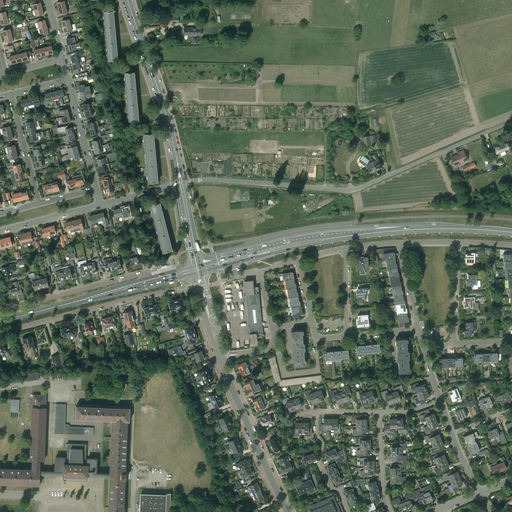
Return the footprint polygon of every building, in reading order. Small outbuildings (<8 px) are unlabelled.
[(105,28),(114,27),(113,11),(104,12),(105,28)] [(116,43),(114,27),(105,28),(107,44),(116,43)] [(72,37),(66,39),(67,45),(73,44),(78,43),(76,36),(78,35),(77,33),(72,34),(73,37),(72,37)] [(73,44),(67,45),(69,52),(75,50),(74,47),(79,46),(78,43),(73,44)] [(116,43),(107,44),(108,60),(117,60),(116,43)] [(79,65),(82,65),(81,61),(78,62),(72,64),(75,73),(81,72),(79,65)] [(126,89),(135,89),(134,72),(125,73),(126,89)] [(135,89),(126,89),(128,105),(137,105),(135,89)] [(85,91),(79,92),(81,99),(91,96),(90,90),(88,90),(85,91)] [(46,101),(43,102),(44,106),(45,108),(48,107),(47,104),(53,102),(52,100),(50,93),(44,94),(46,101)] [(94,102),(90,103),(83,105),(84,111),(91,109),(94,108),(93,105),(95,105),(94,102)] [(137,105),(128,105),(129,122),(138,121),(137,105)] [(62,117),(69,115),(67,109),(60,111),(62,117)] [(93,115),(91,109),(84,111),(86,117),(93,115)] [(69,115),(62,117),(57,118),(58,121),(60,121),(61,124),(70,122),(69,115)] [(29,122),(26,123),(27,129),(37,127),(36,121),(38,121),(37,119),(38,119),(38,117),(32,118),(32,120),(33,122),(32,122),(32,121),(30,122),(29,122)] [(96,121),(94,121),(87,123),(89,129),(99,127),(97,121),(96,121)] [(3,135),(11,133),(9,126),(2,128),(3,135)] [(37,127),(27,129),(29,135),(35,134),(34,131),(37,130),(36,129),(42,128),(42,126),(37,127)] [(67,126),(57,128),(58,132),(64,131),(65,132),(66,136),(73,134),(72,127),(68,129),(67,126)] [(99,127),(89,129),(90,136),(100,133),(99,130),(103,129),(102,126),(99,127)] [(42,132),(35,134),(29,135),(30,142),(34,141),(34,142),(39,141),(37,137),(40,136),(39,135),(42,134),(42,132)] [(11,133),(3,135),(5,141),(12,139),(11,133)] [(73,134),(66,136),(64,136),(65,143),(75,140),(73,134)] [(145,151),(154,150),(153,134),(144,135),(145,151)] [(362,146),(371,145),(370,136),(361,137),(362,146)] [(101,146),(99,142),(101,141),(100,139),(98,139),(99,140),(92,141),(94,148),(101,146)] [(510,148),(508,142),(500,145),(499,145),(494,147),(496,154),(510,148)] [(14,145),(12,146),(11,144),(4,146),(4,148),(7,147),(8,153),(8,154),(16,152),(14,145)] [(76,146),(73,147),(72,144),(66,146),(68,155),(78,152),(76,146)] [(101,146),(94,148),(95,154),(102,152),(103,152),(102,148),(104,148),(109,147),(108,144),(101,146)] [(32,150),(34,156),(41,154),(39,148),(39,146),(32,147),(33,150),(32,150)] [(156,166),(154,150),(145,151),(147,167),(156,166)] [(464,150),(457,153),(457,155),(451,158),(455,168),(459,166),(458,164),(468,160),(464,150)] [(8,153),(6,154),(6,157),(9,156),(10,160),(13,159),(14,159),(17,158),(16,152),(8,154),(8,153)] [(78,152),(68,155),(64,156),(65,158),(69,157),(69,158),(72,158),(73,160),(80,159),(78,152)] [(357,161),(364,166),(369,160),(362,154),(357,161)] [(375,161),(372,162),(376,170),(381,168),(378,160),(375,155),(373,156),(375,161)] [(42,160),(35,162),(37,168),(44,166),(43,163),(47,162),(47,161),(49,160),(49,158),(42,160)] [(98,166),(108,164),(107,159),(105,158),(97,160),(98,166)] [(376,170),(372,162),(366,165),(370,173),(376,170)] [(12,166),(13,169),(11,169),(10,170),(11,174),(21,171),(20,164),(13,166),(12,166)] [(108,164),(98,166),(100,172),(110,170),(108,164)] [(156,166),(147,167),(148,183),(157,182),(156,166)] [(21,171),(11,174),(10,175),(11,179),(12,179),(13,181),(12,181),(13,184),(19,182),(18,180),(23,178),(21,171)] [(83,184),(82,181),(84,181),(82,174),(74,176),(74,177),(74,179),(76,186),(83,184)] [(104,177),(105,179),(102,180),(104,187),(110,185),(113,184),(112,182),(113,182),(112,179),(109,179),(109,178),(108,178),(108,176),(104,177)] [(67,181),(66,182),(67,185),(68,185),(69,188),(76,186),(74,179),(74,177),(72,178),(73,180),(67,181)] [(56,182),(50,184),(53,192),(59,190),(58,186),(60,185),(59,181),(56,181),(56,182)] [(44,185),(44,186),(42,186),(43,190),(45,189),(46,194),(53,192),(50,184),(44,185)] [(110,185),(104,187),(105,194),(108,193),(109,195),(112,194),(112,192),(110,185)] [(19,193),(21,200),(28,198),(26,191),(19,193)] [(14,194),(12,195),(14,202),(21,200),(19,193),(14,194)] [(154,221),(163,219),(159,203),(150,205),(154,221)] [(127,206),(120,208),(122,214),(124,214),(125,214),(127,214),(128,218),(131,217),(130,211),(128,211),(127,206)] [(113,210),(114,215),(113,215),(114,222),(118,221),(117,216),(119,216),(119,215),(122,214),(120,208),(113,210)] [(103,213),(96,215),(97,221),(98,223),(103,222),(105,226),(108,225),(106,217),(104,218),(103,213)] [(89,216),(90,221),(89,222),(90,228),(94,227),(93,223),(95,222),(95,221),(97,221),(96,215),(89,216)] [(81,218),(72,221),(75,231),(83,229),(81,218)] [(163,219),(154,221),(158,237),(167,234),(163,219)] [(65,222),(66,227),(64,228),(65,231),(67,230),(69,230),(70,233),(75,231),(72,221),(65,222)] [(54,225),(48,227),(50,235),(56,233),(58,232),(57,229),(55,230),(54,225)] [(41,229),(42,233),(40,234),(41,237),(43,236),(43,237),(50,235),(48,227),(41,229)] [(31,231),(24,233),(26,241),(27,244),(27,243),(33,241),(33,239),(35,238),(34,235),(32,236),(31,231)] [(24,233),(18,235),(20,243),(21,246),(27,244),(26,241),(24,233)] [(171,250),(167,234),(158,237),(163,252),(171,250)] [(10,237),(3,238),(5,247),(12,245),(14,244),(13,241),(11,242),(10,237)] [(135,253),(128,255),(129,257),(131,265),(139,263),(138,258),(137,255),(138,255),(138,253),(141,253),(140,247),(136,248),(136,247),(136,246),(133,247),(135,253)] [(383,256),(381,260),(384,260),(386,260),(394,259),(395,259),(394,252),(383,253),(383,256)] [(471,253),(471,254),(465,254),(465,263),(471,263),(474,263),(475,253),(471,253)] [(505,261),(511,260),(511,253),(503,254),(503,261),(505,261)] [(112,261),(114,270),(121,268),(119,259),(120,259),(119,256),(117,256),(117,259),(112,261)] [(363,257),(363,258),(355,258),(356,270),(360,270),(360,274),(365,274),(363,268),(368,267),(367,257),(363,257)] [(105,259),(103,260),(104,263),(105,263),(107,271),(114,270),(112,261),(111,258),(105,259)] [(92,260),(92,263),(87,264),(89,273),(96,271),(94,262),(95,262),(94,259),(92,260)] [(394,264),(394,259),(386,260),(387,269),(388,269),(396,268),(397,268),(396,263),(394,264)] [(86,260),(77,262),(79,266),(80,266),(82,275),(89,273),(87,264),(86,260)] [(9,265),(9,266),(2,268),(3,273),(4,272),(5,276),(11,275),(11,272),(15,271),(14,267),(15,267),(14,264),(9,265)] [(72,277),(70,268),(71,268),(70,265),(68,266),(62,267),(65,279),(72,277)] [(62,266),(53,269),(54,273),(55,273),(58,281),(65,279),(62,267),(62,266)] [(396,268),(388,269),(389,278),(390,278),(398,277),(399,277),(398,273),(396,273),(396,268)] [(285,280),(294,279),(294,276),(293,276),(293,272),(278,274),(278,277),(282,277),(283,280),(285,280)] [(40,276),(38,276),(39,280),(41,288),(48,286),(46,278),(47,277),(46,274),(44,275),(44,277),(43,277),(42,277),(41,276),(40,276)] [(41,288),(39,280),(38,275),(34,276),(35,277),(32,278),(32,276),(30,277),(31,280),(32,280),(34,290),(41,288)] [(476,275),(473,275),(468,275),(468,280),(466,281),(466,286),(471,285),(476,284),(477,284),(477,281),(476,281),(476,275)] [(398,277),(390,278),(391,287),(392,287),(400,286),(401,286),(400,281),(398,282),(398,277)] [(295,283),(294,279),(285,280),(286,289),(287,289),(296,287),(295,283)] [(249,327),(262,326),(258,286),(253,287),(253,280),(244,281),(249,327)] [(10,289),(8,290),(9,293),(11,292),(12,295),(17,293),(18,294),(22,293),(21,288),(23,288),(22,284),(19,285),(18,283),(19,283),(18,281),(14,282),(15,288),(10,289)] [(400,286),(392,287),(393,296),(394,296),(402,295),(403,295),(402,290),(400,291),(400,286)] [(296,287),(287,289),(288,298),(289,298),(298,296),(297,292),(296,287)] [(356,292),(357,299),(365,299),(365,295),(366,294),(366,291),(368,291),(367,287),(357,288),(358,292),(356,292)] [(402,300),(402,295),(394,296),(395,305),(396,305),(404,304),(405,304),(404,300),(402,300)] [(298,296),(289,298),(290,307),(291,307),(300,305),(299,300),(298,300),(298,296)] [(475,304),(474,297),(464,297),(464,301),(465,301),(465,304),(463,304),(464,308),(473,308),(473,310),(476,310),(476,304),(475,304)] [(183,298),(179,299),(179,298),(176,299),(178,308),(182,307),(182,310),(185,309),(185,306),(183,298)] [(172,300),(172,301),(169,302),(171,310),(172,313),(175,312),(174,309),(178,308),(176,299),(172,300)] [(160,313),(160,312),(158,304),(154,305),(150,306),(153,315),(157,314),(160,313)] [(404,304),(396,305),(397,314),(406,313),(407,313),(406,308),(404,309),(404,304)] [(301,310),(300,305),(291,307),(293,319),(299,318),(299,315),(302,314),(302,310),(301,310)] [(147,307),(143,308),(146,317),(146,316),(147,319),(150,318),(149,316),(153,315),(150,306),(147,307)] [(131,328),(127,312),(123,313),(126,323),(129,333),(124,335),(127,345),(135,343),(133,338),(132,333),(131,330),(132,329),(131,328)] [(406,318),(406,313),(397,314),(399,326),(405,326),(404,322),(409,322),(408,317),(406,318)] [(358,322),(356,322),(357,327),(368,326),(367,314),(357,315),(358,322)] [(107,318),(109,326),(113,326),(114,329),(116,329),(115,325),(113,317),(111,317),(110,317),(109,316),(108,317),(107,318)] [(103,319),(101,320),(103,328),(104,332),(105,333),(107,332),(107,331),(106,327),(109,326),(107,318),(106,318),(106,317),(104,318),(103,319)] [(85,322),(86,323),(84,323),(86,332),(90,331),(91,335),(94,334),(92,325),(92,326),(91,322),(89,322),(89,321),(85,322)] [(473,322),(466,323),(466,330),(463,331),(464,336),(472,335),(471,331),(473,330),(473,322)] [(74,326),(71,327),(71,326),(67,327),(69,335),(73,334),(74,337),(76,336),(76,334),(74,326)] [(193,327),(191,328),(190,326),(181,329),(183,333),(185,332),(187,336),(195,334),(193,327)] [(264,344),(262,326),(249,327),(251,345),(264,344)] [(64,328),(64,329),(61,330),(62,337),(63,337),(64,340),(66,339),(66,336),(69,335),(67,327),(64,328)] [(292,340),(303,339),(303,337),(302,337),(302,330),(291,331),(292,340)] [(187,336),(188,340),(185,341),(187,345),(196,342),(195,341),(197,340),(195,334),(187,336)] [(34,338),(32,339),(32,336),(23,338),(26,350),(31,349),(33,357),(37,356),(36,352),(37,352),(36,348),(35,349),(35,348),(34,344),(35,344),(34,338)] [(396,348),(407,347),(406,338),(395,339),(396,348)] [(303,339),(292,340),(293,348),(303,347),(303,340),(303,339)] [(10,350),(5,352),(3,343),(0,344),(0,354),(1,354),(2,356),(8,355),(8,357),(12,356),(10,350)] [(372,354),(371,344),(363,345),(364,354),(372,354)] [(379,344),(371,344),(372,354),(380,353),(379,344)] [(364,354),(363,345),(356,346),(357,355),(364,354)] [(172,353),(170,354),(171,356),(173,356),(173,357),(181,354),(181,355),(186,353),(185,351),(182,351),(181,347),(178,348),(171,350),(172,353)] [(304,354),(303,347),(293,348),(294,356),(304,355),(304,354)] [(408,356),(407,347),(396,348),(397,357),(408,356)] [(341,360),(340,350),(332,351),(333,361),(341,360)] [(348,350),(340,350),(341,360),(349,359),(348,350)] [(194,353),(195,354),(190,356),(192,360),(196,358),(197,361),(204,359),(201,351),(194,353)] [(333,361),(332,351),(325,352),(325,361),(333,361)] [(490,363),(489,353),(481,354),(482,363),(482,364),(490,363)] [(497,353),(489,353),(490,363),(497,363),(497,353)] [(482,363),(481,354),(473,354),(474,363),(482,363)] [(59,355),(52,357),(54,366),(61,364),(59,355)] [(304,357),(304,355),(294,356),(294,365),(305,364),(304,357)] [(275,356),(268,358),(276,387),(322,381),(322,380),(321,377),(321,375),(281,380),(275,356)] [(409,364),(408,356),(397,357),(397,365),(409,364)] [(447,368),(447,358),(439,359),(439,368),(447,368)] [(454,358),(447,358),(447,368),(455,367),(454,358)] [(462,358),(454,358),(455,367),(463,367),(462,358)] [(248,364),(247,365),(245,361),(237,364),(239,369),(239,368),(240,370),(249,366),(248,364)] [(409,364),(397,365),(398,373),(409,372),(409,364)] [(252,365),(249,366),(240,370),(241,372),(240,372),(242,376),(250,373),(249,370),(254,367),(253,365),(252,365)] [(201,378),(210,374),(207,368),(198,372),(199,375),(200,378),(201,378)] [(38,373),(26,375),(27,381),(39,379),(38,375),(38,373)] [(210,376),(210,374),(201,378),(204,384),(213,380),(211,376),(210,376)] [(248,388),(255,384),(253,378),(244,382),(246,386),(247,386),(248,388)] [(258,383),(255,384),(248,388),(248,389),(248,390),(249,394),(261,389),(258,383)] [(424,384),(419,386),(418,383),(410,386),(412,392),(416,391),(417,393),(426,390),(424,384)] [(318,391),(315,392),(318,402),(324,399),(322,395),(325,394),(322,385),(316,387),(318,391)] [(346,391),(347,394),(350,393),(347,385),(342,387),(343,392),(346,391)] [(400,401),(399,396),(402,394),(401,392),(403,391),(401,385),(393,388),(394,392),(391,393),(394,403),(400,401)] [(368,392),(366,393),(369,402),(375,400),(373,395),(376,394),(373,386),(367,388),(368,392)] [(451,390),(447,392),(449,397),(450,396),(452,402),(456,400),(457,401),(457,400),(457,399),(460,398),(457,389),(456,388),(451,390)] [(315,392),(312,393),(310,390),(304,392),(307,400),(310,399),(312,404),(318,402),(315,392)] [(340,393),(337,394),(336,390),(329,392),(332,400),(336,399),(337,404),(343,402),(340,393)] [(366,393),(362,394),(361,390),(355,392),(358,400),(361,399),(363,405),(369,402),(366,393)] [(391,393),(388,394),(387,390),(381,393),(383,401),(387,400),(388,405),(394,403),(391,393)] [(416,406),(423,404),(422,402),(424,401),(423,398),(428,396),(426,390),(417,393),(418,396),(413,398),(416,406)] [(346,391),(343,392),(340,393),(343,402),(349,400),(347,394),(346,391)] [(507,403),(511,401),(511,400),(508,391),(505,392),(506,393),(495,397),(494,394),(493,394),(496,403),(500,402),(501,405),(505,404),(504,403),(507,402),(507,403)] [(212,402),(220,398),(217,392),(208,396),(211,402),(212,402)] [(489,396),(478,401),(481,410),(492,405),(490,400),(493,400),(491,395),(493,394),(490,392),(488,394),(489,396)] [(292,400),(295,410),(302,407),(300,402),(303,401),(300,393),(294,395),(295,399),(292,400)] [(0,483),(40,485),(40,474),(63,475),(64,475),(64,478),(87,479),(87,477),(88,477),(88,476),(107,476),(108,476),(110,477),(109,507),(108,507),(108,511),(123,511),(124,508),(123,508),(124,480),(124,479),(124,478),(126,478),(127,473),(124,473),(125,472),(125,471),(127,421),(129,421),(130,408),(104,407),(104,406),(80,405),(80,406),(76,406),(75,419),(80,419),(103,420),(104,420),(113,420),(111,473),(96,473),(97,459),(88,458),(88,461),(86,461),(86,444),(69,443),(67,443),(66,460),(65,460),(65,457),(56,457),(55,471),(41,471),(41,470),(39,470),(40,461),(44,461),(46,395),(33,394),(30,460),(33,460),(33,467),(33,470),(0,468),(0,483)] [(255,405),(263,402),(260,396),(252,399),(254,403),(255,405)] [(292,400),(289,401),(288,397),(282,399),(285,408),(288,407),(289,412),(295,410),(292,400)] [(221,400),(220,398),(212,402),(214,408),(223,404),(222,400),(221,400)] [(11,399),(10,411),(19,411),(19,399),(19,400),(11,399)] [(266,403),(265,401),(263,402),(255,405),(256,407),(255,407),(257,411),(265,408),(264,404),(266,403)] [(460,409),(458,410),(458,409),(455,410),(459,422),(464,420),(463,417),(466,416),(465,412),(466,412),(464,408),(469,406),(467,403),(459,406),(460,409)] [(67,425),(65,424),(66,404),(56,404),(55,433),(93,435),(93,428),(69,427),(69,426),(68,425),(67,425)] [(424,414),(419,416),(421,422),(425,420),(426,423),(435,420),(433,414),(427,416),(426,413),(424,414)] [(218,419),(219,422),(213,425),(214,428),(221,425),(221,426),(222,425),(230,421),(227,415),(218,419)] [(268,426),(267,424),(272,422),(269,415),(267,416),(266,415),(263,417),(263,418),(260,419),(263,426),(264,425),(264,427),(268,426)] [(365,419),(360,419),(360,416),(351,416),(352,423),(356,423),(356,426),(366,426),(365,419)] [(324,419),(324,425),(321,424),(321,433),(327,433),(327,429),(330,429),(330,419),(324,419)] [(330,419),(330,429),(334,429),(333,433),(340,433),(340,425),(337,425),(337,419),(330,419)] [(396,429),(396,419),(389,420),(390,426),(384,426),(385,434),(393,433),(393,429),(396,429)] [(402,419),(396,419),(396,429),(399,429),(400,433),(406,433),(405,425),(402,425),(402,419)] [(426,423),(427,426),(424,428),(426,434),(433,431),(432,428),(438,426),(435,420),(426,423)] [(231,424),(230,421),(222,425),(224,431),(233,427),(232,423),(231,424)] [(303,423),(302,423),(301,433),(304,433),(304,437),(311,437),(311,428),(308,428),(308,423),(307,423),(307,422),(307,421),(304,421),(303,422),(303,423)] [(295,423),(295,428),(292,428),(292,437),(298,437),(298,433),(301,433),(302,423),(295,423)] [(356,426),(356,429),(352,429),(352,436),(361,436),(361,432),(366,432),(366,426),(356,426)] [(502,431),(498,433),(496,428),(487,431),(490,439),(493,438),(493,437),(498,436),(501,444),(506,442),(502,431)] [(476,431),(471,433),(463,437),(465,440),(467,446),(475,443),(475,442),(474,438),(478,437),(476,431)] [(275,438),(269,440),(274,451),(275,451),(276,451),(277,451),(278,450),(278,449),(281,448),(277,437),(281,435),(280,432),(274,434),(275,438)] [(438,434),(432,437),(431,434),(424,437),(426,443),(430,441),(431,444),(441,440),(438,434)] [(369,440),(364,440),(364,437),(355,438),(356,444),(360,444),(360,447),(370,446),(369,440)] [(236,438),(228,442),(227,442),(228,442),(230,448),(239,444),(236,438)] [(433,447),(429,448),(430,455),(439,451),(437,449),(443,446),(441,440),(431,444),(433,447)] [(467,446),(470,455),(475,454),(474,452),(479,450),(476,442),(475,442),(475,443),(467,446)] [(397,444),(397,447),(391,447),(391,454),(401,453),(401,450),(405,450),(405,443),(397,444)] [(239,444),(230,448),(231,450),(232,450),(234,454),(243,450),(241,446),(240,446),(239,444)] [(360,447),(360,450),(356,450),(356,456),(365,456),(365,453),(370,452),(370,446),(360,447)] [(344,455),(343,453),(343,450),(336,453),(334,449),(330,451),(329,450),(326,452),(326,453),(325,453),(326,456),(325,456),(326,457),(325,457),(326,459),(327,459),(327,460),(328,459),(328,460),(336,456),(337,459),(344,455)] [(307,455),(308,455),(303,457),(305,464),(315,461),(314,460),(315,460),(314,456),(313,456),(312,454),(311,453),(307,455)] [(401,453),(391,454),(392,460),(398,460),(398,463),(406,462),(406,456),(401,456),(401,453)] [(443,455),(438,457),(437,454),(429,457),(432,463),(435,462),(437,464),(446,461),(443,455)] [(286,456),(278,459),(281,466),(289,462),(287,458),(289,457),(288,455),(286,456)] [(373,460),(368,461),(368,457),(359,458),(359,465),(364,464),(364,468),(374,467),(373,460)] [(502,463),(497,465),(499,471),(506,468),(504,463),(505,463),(503,457),(500,458),(502,463)] [(245,460),(238,463),(236,464),(237,467),(240,466),(241,470),(249,466),(250,466),(248,461),(246,462),(245,460)] [(437,464),(438,467),(434,469),(436,475),(444,472),(443,469),(448,467),(446,461),(437,464)] [(289,462),(281,466),(280,466),(283,472),(288,470),(290,473),(295,470),(293,465),(291,466),(289,462)] [(499,471),(497,465),(496,462),(488,465),(490,469),(491,469),(492,470),(491,471),(493,474),(499,471)] [(331,475),(338,472),(336,468),(337,467),(335,464),(334,464),(334,463),(327,466),(329,471),(329,472),(330,475),(331,475)] [(396,465),(396,468),(390,468),(390,475),(400,474),(400,471),(404,471),(404,464),(396,465)] [(241,470),(243,474),(240,475),(242,478),(248,475),(252,473),(249,466),(241,470)] [(364,468),(364,471),(360,471),(360,477),(369,477),(369,474),(374,473),(374,467),(364,468)] [(303,473),(305,481),(295,486),(299,494),(314,487),(313,486),(315,485),(320,484),(316,471),(311,473),(312,475),(309,476),(307,471),(303,473)] [(457,472),(451,474),(450,471),(443,474),(445,480),(449,479),(450,481),(459,478),(457,472)] [(338,472),(331,475),(332,476),(331,476),(332,480),(333,479),(334,481),(333,482),(335,485),(339,484),(338,483),(342,481),(342,480),(341,476),(340,477),(338,472)] [(400,477),(400,474),(390,475),(391,481),(397,481),(397,484),(405,483),(404,477),(400,477)] [(450,481),(451,484),(447,486),(448,489),(445,490),(447,493),(459,488),(458,485),(462,484),(459,478),(450,481)] [(368,483),(368,484),(367,484),(368,488),(369,488),(371,497),(370,497),(371,501),(372,501),(372,502),(379,501),(378,495),(379,495),(378,491),(377,491),(378,490),(377,487),(377,486),(376,487),(375,481),(368,483)] [(249,486),(247,487),(248,489),(250,488),(250,489),(251,492),(252,492),(252,493),(259,490),(259,489),(260,489),(258,486),(256,483),(249,486)] [(424,488),(421,489),(426,502),(432,500),(430,494),(432,493),(429,485),(424,488)] [(352,489),(345,492),(346,494),(345,495),(347,499),(348,498),(350,503),(351,503),(352,505),(357,503),(356,501),(357,500),(355,496),(356,496),(354,492),(353,492),(352,489)] [(418,490),(412,493),(415,500),(418,499),(420,505),(426,502),(421,489),(418,490)] [(259,499),(260,499),(260,498),(263,497),(259,490),(252,493),(256,500),(259,499)] [(169,511),(170,493),(166,494),(166,495),(164,495),(140,494),(140,503),(139,503),(139,511),(169,511)] [(406,500),(403,501),(407,510),(413,507),(410,502),(413,501),(410,493),(404,496),(406,500)] [(339,511),(333,497),(305,508),(306,511),(339,511)] [(403,501),(400,502),(398,498),(392,501),(395,508),(398,507),(400,511),(401,511),(407,510),(403,501)]
